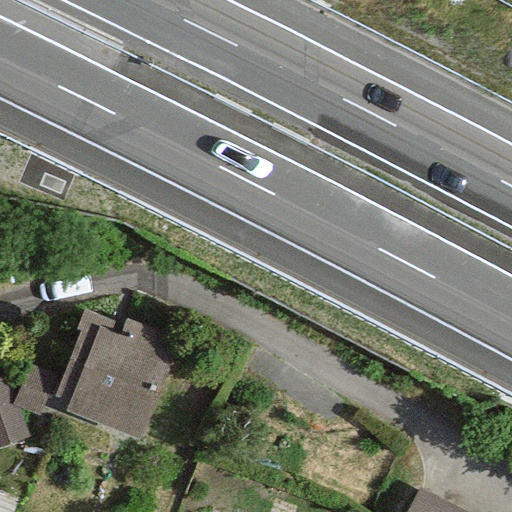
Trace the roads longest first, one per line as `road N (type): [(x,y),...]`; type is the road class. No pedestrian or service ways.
road 1 (motorway): [(0,60),(511,321)]
road 2 (motorway): [(511,180),(162,0)]
